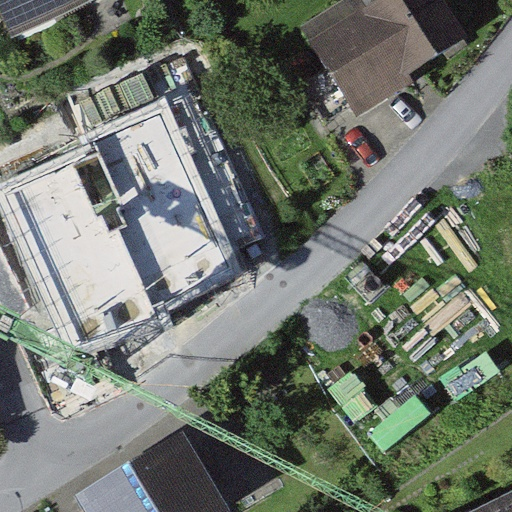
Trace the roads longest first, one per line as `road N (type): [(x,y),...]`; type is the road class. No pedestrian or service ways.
road 1 (residential): [(56,471),(278,306),(478,114),(511,66)]
road 2 (residential): [(0,342),(56,471)]
